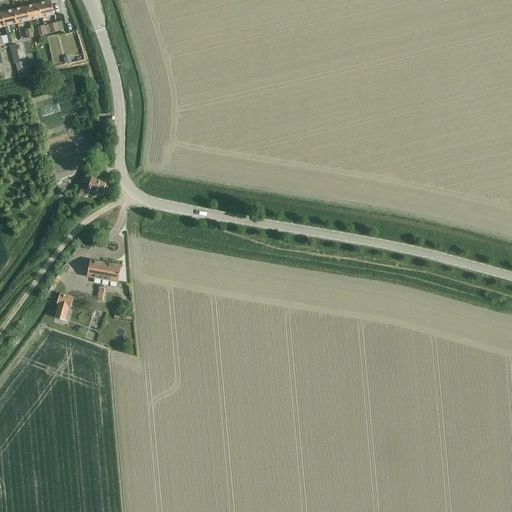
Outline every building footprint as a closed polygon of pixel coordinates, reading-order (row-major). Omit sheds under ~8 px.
[(51,1),(38,4),(42,18),(54,15),(51,1)] [(30,21),(42,18),(38,4),(26,7),(30,21)] [(17,24),(30,21),(26,7),(14,10),(17,24)] [(14,10),(2,13),(5,27),(7,35),(13,33),(11,25),(17,24),(14,10)] [(52,33),(58,32),(56,24),(50,25),(52,33)] [(39,36),(45,34),(43,26),(37,28),(39,36)] [(27,39),(33,37),(31,29),(25,31),(27,39)] [(9,43),(15,41),(13,33),(7,35),(9,43)] [(24,62),(15,64),(19,78),(28,76),(24,62)] [(105,197),(110,183),(92,177),(95,169),(89,167),(79,193),(86,196),(87,190),(105,197)] [(118,283),(121,266),(90,260),(87,277),(118,283)] [(70,308),(72,299),(60,295),(57,305),(59,306),(55,317),(62,319),(66,307),(70,308)]
